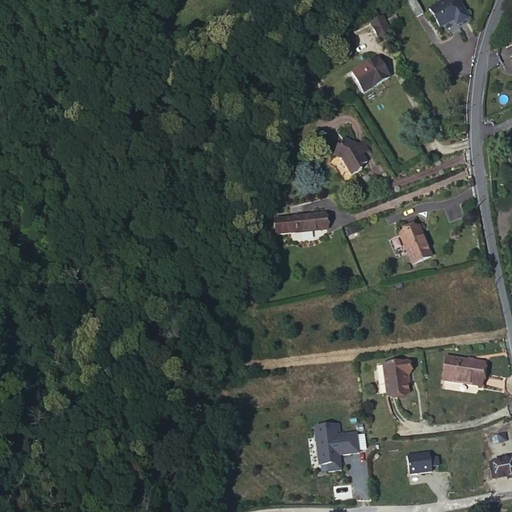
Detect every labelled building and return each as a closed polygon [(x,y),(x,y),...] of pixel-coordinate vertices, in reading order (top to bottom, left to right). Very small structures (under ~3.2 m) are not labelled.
[(423,12),(415,0),(409,0),(407,1),(416,16),(423,12)] [(457,25),(468,18),(457,0),(444,0),(429,9),(440,27),(453,19),(457,25)] [(384,19),(388,26),(399,21),(396,14),(384,19)] [(382,16),(369,23),(380,43),(393,36),(388,26),(384,19),(382,16)] [(320,64),(332,57),(328,49),(315,56),(320,64)] [(377,57),(371,60),(375,66),(381,63),(377,57)] [(381,63),(375,66),(371,60),(351,73),(363,93),(389,77),(381,63)] [(366,161),(362,154),(355,146),(355,145),(340,140),(338,149),(336,148),(333,158),(341,160),(351,176),(361,169),(360,166),(366,161)] [(355,146),(362,154),(368,150),(362,142),(355,146)] [(318,226),(326,226),(324,213),(273,218),(275,233),(290,232),(290,229),(294,228),(294,231),(318,229),(318,226)] [(412,264),(431,256),(417,226),(399,235),(412,264)] [(441,379),(479,384),(483,361),(444,356),(441,379)] [(388,395),(409,393),(406,374),(410,374),(408,361),(383,364),(388,395)] [(316,435),(320,463),(328,462),(329,470),(342,468),(339,449),(343,449),(343,452),(359,450),(357,430),(337,433),(336,430),(335,422),(316,425),(318,435),(316,435)] [(494,443),(506,440),(505,432),(506,432),(505,424),(490,426),(494,443)] [(409,475),(432,472),(431,466),(439,465),(438,457),(429,458),(428,452),(406,455),(409,475)] [(492,460),(496,479),(511,475),(511,456),(507,458),(507,455),(502,456),(502,458),(492,460)]
